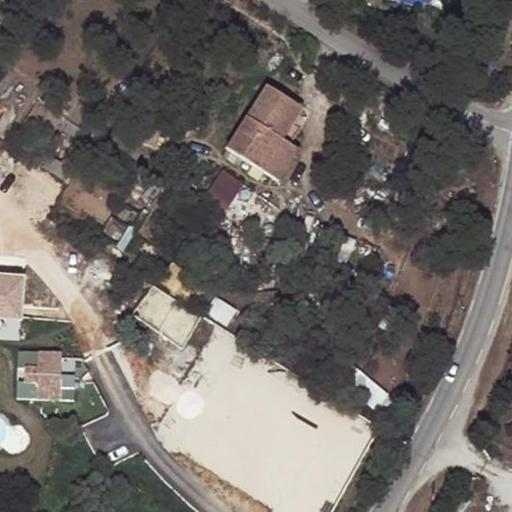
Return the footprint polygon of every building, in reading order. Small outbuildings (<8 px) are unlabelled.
[(266,167),(285,134),(304,100),(266,79),(229,143),(266,167)] [(300,144),(285,134),(266,167),(280,176),(300,144)] [(203,197),(222,214),(246,186),(226,169),(203,197)] [(0,315),(20,317),(22,273),(0,271),(0,315)] [(155,283),(136,312),(185,344),(204,316),(155,283)] [(61,354),(38,354),(38,367),(26,366),(26,384),(37,384),(37,401),(60,401),(61,354)]
